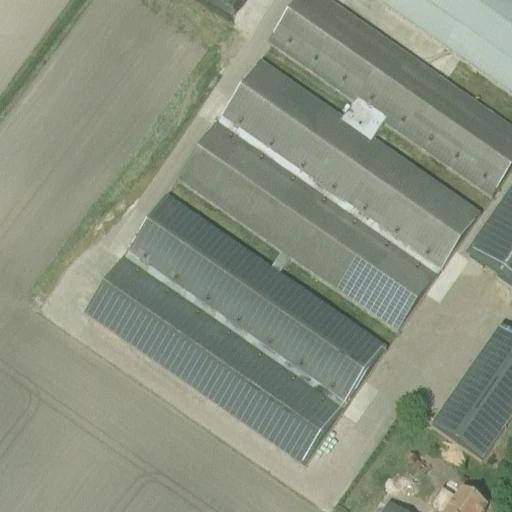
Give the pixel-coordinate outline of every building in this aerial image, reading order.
[(511,130),(323,0),(298,0),(267,46),(353,105),(342,121),(373,142),(384,127),(491,201),(511,170),(511,130)] [(511,0),(377,0),(380,2),(377,7),(511,102),(511,0)] [(342,121),(260,64),(216,127),(177,184),(267,246),(276,252),(396,336),(436,280),(480,217),(373,142),(342,121)] [(511,191),(465,259),(511,292),(511,191)] [(83,318),(303,471),(386,353),(264,268),(276,252),(267,246),(255,262),(166,200),(83,318)] [(431,432),(481,466),(511,420),(511,339),(501,332),(431,432)] [(448,485),(440,495),(430,510),(433,511),(485,511),(486,511),(460,494),(448,485)]
